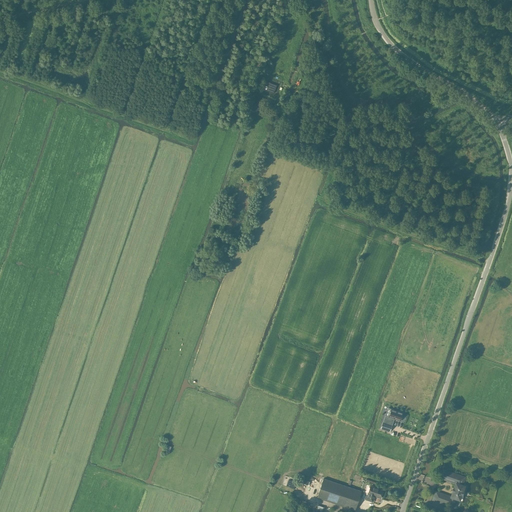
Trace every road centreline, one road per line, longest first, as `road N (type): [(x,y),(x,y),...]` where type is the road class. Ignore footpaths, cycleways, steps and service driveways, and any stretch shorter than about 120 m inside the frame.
road 1 (unclassified): [(402,511),(507,209),(510,159),(500,125)]
road 2 (tertiary): [(500,125),(394,49),(371,0)]
